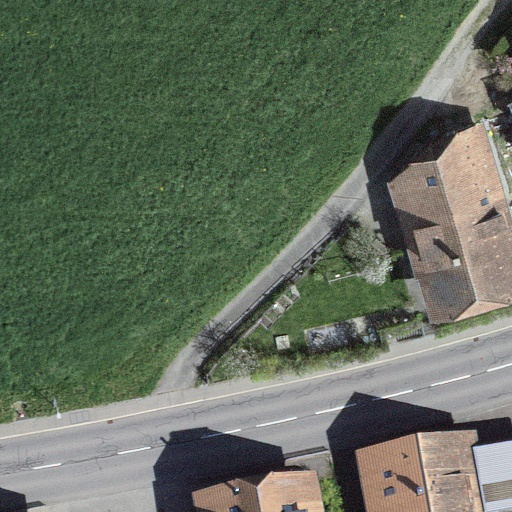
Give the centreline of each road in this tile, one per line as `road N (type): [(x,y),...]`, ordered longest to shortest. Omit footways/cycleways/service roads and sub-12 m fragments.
road 1 (track): [(494,0),(455,59),(172,366),(142,445)]
road 2 (secondary): [(0,470),(307,414),(511,363)]
